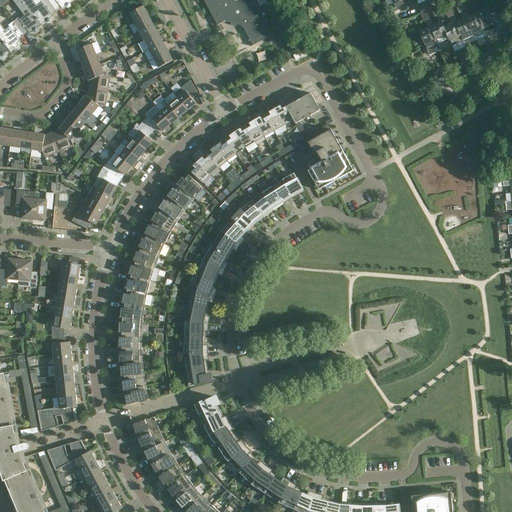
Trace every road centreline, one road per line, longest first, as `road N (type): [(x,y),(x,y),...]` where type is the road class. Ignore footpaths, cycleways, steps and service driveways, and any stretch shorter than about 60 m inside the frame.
road 1 (residential): [(468,511),(463,462),(449,443),(424,445),(402,474),(318,468),(265,433),(238,380),(232,323),(252,266),(283,233),(323,210),(361,223),(383,201),(312,66)]
road 2 (residential): [(155,511),(120,458),(94,373),(94,306),(109,248)]
road 3 (residential): [(109,248),(153,173),(225,111)]
road 4 (residential): [(0,108),(42,116),(69,82),(54,43)]
road 5 (residential): [(225,111),(166,0)]
